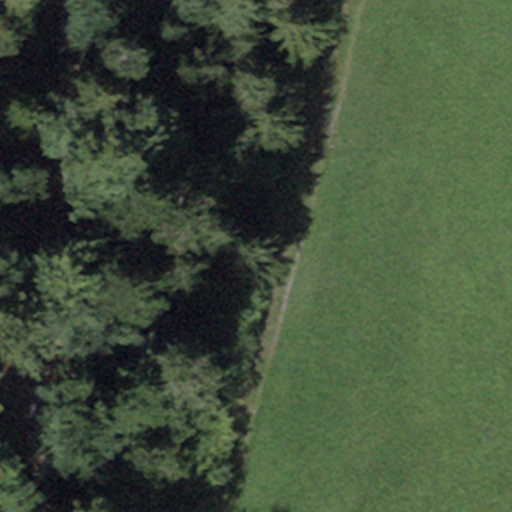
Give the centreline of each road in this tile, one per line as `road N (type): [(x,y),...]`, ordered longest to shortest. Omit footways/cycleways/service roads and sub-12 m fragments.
road 1 (track): [(219,511),(355,0)]
road 2 (track): [(18,511),(52,0)]
